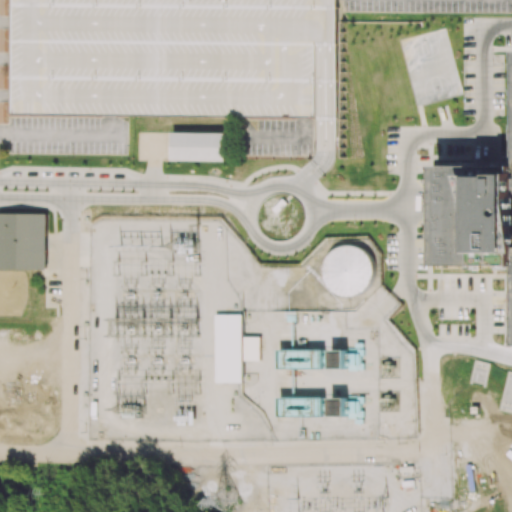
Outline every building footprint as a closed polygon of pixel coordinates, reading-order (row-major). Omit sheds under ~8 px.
[(15,0),(15,22),(14,59),(14,95),(14,116),(108,117),(128,117),(241,118),(244,118),(305,119),(315,119),(320,119),(331,119),(338,119),(340,17),(340,0),(15,0)] [(174,133),(174,144),(174,162),(232,163),(232,134),(174,133)] [(511,266),(438,266),(439,167),(511,167),(511,266)] [(282,198),(272,208),(278,213),(287,203),(282,198)] [(0,269),(24,269),(31,269),(47,269),(47,213),(0,213),(0,269)] [(324,271),(325,263),(329,256),(334,250),(342,246),(350,245),(359,246),(366,251),(372,257),(375,266),(375,274),(372,282),(367,289),(360,294),(352,296),(343,295),(336,292),(330,287),(326,279),(324,271)] [(216,309),(243,309),(243,378),(240,378),(216,377),(216,309)] [(491,363),(475,360),(470,382),(486,385),(491,363)] [(511,372),(509,371),(499,410),(511,413),(511,372)] [(279,418),(324,416),(323,396),(278,398),(279,418)]
